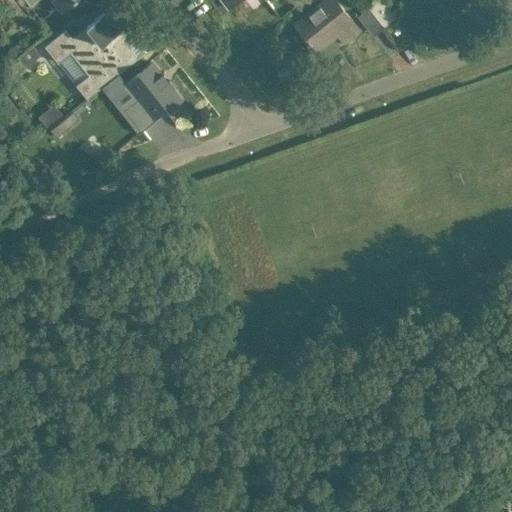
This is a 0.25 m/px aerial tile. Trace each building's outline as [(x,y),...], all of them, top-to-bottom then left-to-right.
[(28,0),(31,3),(35,0),(55,0),(58,3),(48,11),(60,26),(92,3),(89,0),(28,0)] [(344,41),(360,29),(336,0),(323,0),(295,23),(308,39),(306,41),(309,45),(311,43),(316,50),(337,33),(344,41)] [(440,0),(451,14),(468,0),(440,0)] [(397,17),(384,1),(371,11),(384,27),(397,17)] [(145,36),(132,20),(123,27),(107,8),(72,37),(65,28),(46,43),(59,59),(76,45),(95,69),(83,80),(94,93),(145,53),(137,43),(145,36)] [(33,44),(17,56),(25,67),(41,55),(33,44)] [(126,83),(139,99),(153,116),(153,117),(163,109),(165,111),(181,98),(152,62),(126,83)] [(47,131),(53,138),(79,117),(73,110),(47,131)]
